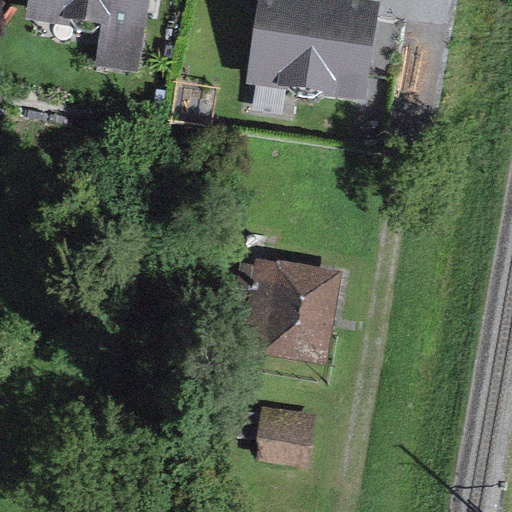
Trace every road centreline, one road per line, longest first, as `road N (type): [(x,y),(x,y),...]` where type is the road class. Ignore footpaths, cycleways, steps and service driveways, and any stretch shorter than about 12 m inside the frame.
road 1 (track): [(410,145),(344,511)]
road 2 (residential): [(436,0),(410,145)]
